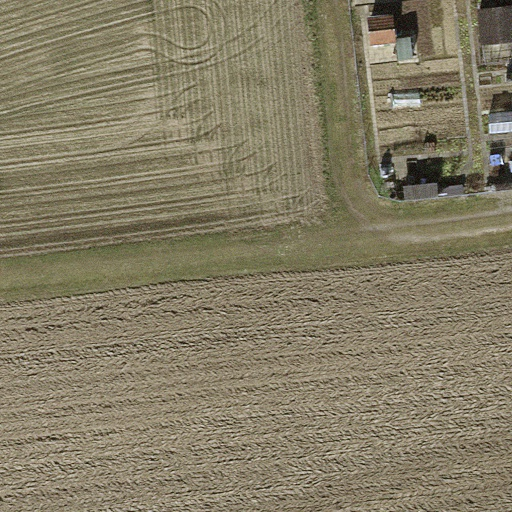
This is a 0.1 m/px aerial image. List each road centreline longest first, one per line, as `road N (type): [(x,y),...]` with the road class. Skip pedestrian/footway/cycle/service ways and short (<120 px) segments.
road 1 (track): [(0,276),(511,219)]
road 2 (track): [(349,238),(324,0)]
